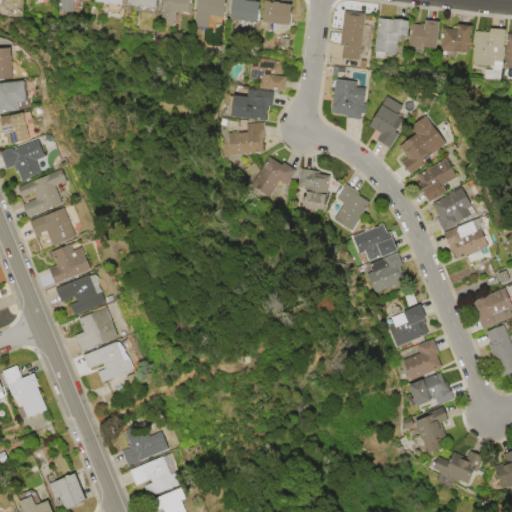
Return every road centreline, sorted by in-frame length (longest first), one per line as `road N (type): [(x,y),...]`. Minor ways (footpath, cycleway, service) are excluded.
road 1 (residential): [(322,0),(306,130),(348,149),(387,184),(417,234),(491,416),(511,407)]
road 2 (tertiary): [(0,219),(120,511)]
